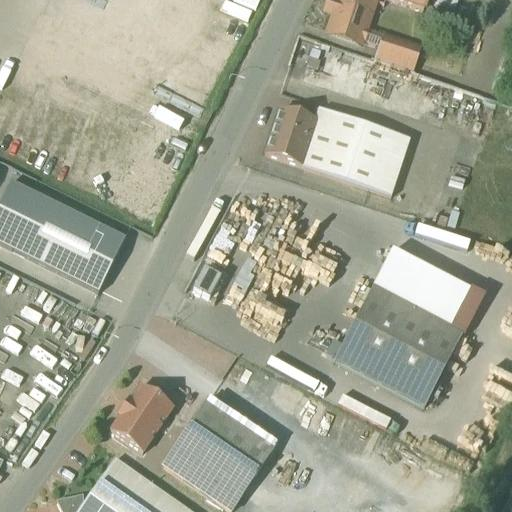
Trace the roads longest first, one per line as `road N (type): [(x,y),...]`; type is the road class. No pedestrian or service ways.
road 1 (residential): [(9,511),(128,336),(291,0)]
road 2 (unknown): [(304,373),(374,231)]
